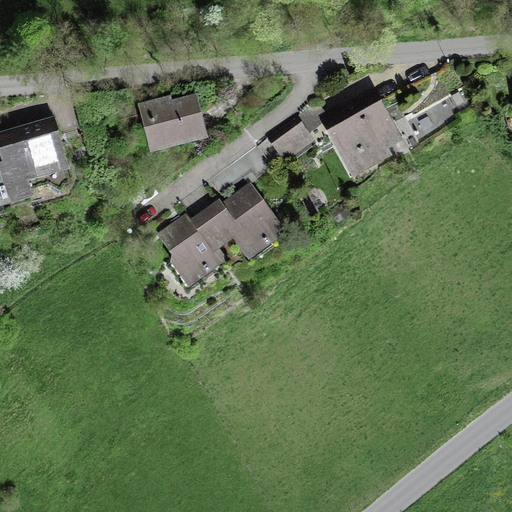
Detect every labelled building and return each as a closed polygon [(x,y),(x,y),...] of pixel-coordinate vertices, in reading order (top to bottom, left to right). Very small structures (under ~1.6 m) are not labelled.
[(451,91),(440,70),(404,90),(415,111),(451,91)] [(213,135),(201,92),(177,99),(175,92),(142,101),(155,150),(213,135)] [(402,141),(378,95),(324,124),(349,170),(402,141)] [(68,160),(53,109),(0,123),(0,195),(29,188),(25,172),(68,160)] [(315,144),(299,122),(269,142),(285,164),(315,144)] [(200,206),(227,241),(242,261),(282,231),(243,181),(217,200),(214,196),(200,206)] [(227,241),(200,206),(187,216),(182,211),(156,231),(175,255),(163,264),(183,290),(227,257),(219,247),(227,241)]
